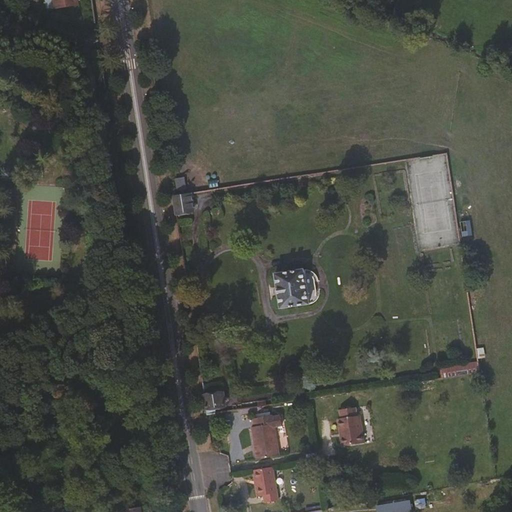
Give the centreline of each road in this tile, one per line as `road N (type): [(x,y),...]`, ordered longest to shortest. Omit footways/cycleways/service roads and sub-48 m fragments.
road 1 (tertiary): [(121,41),(162,303)]
road 2 (tertiary): [(172,301),(132,41)]
road 3 (tertiary): [(204,511),(172,301)]
road 4 (tertiary): [(162,303),(195,511)]
